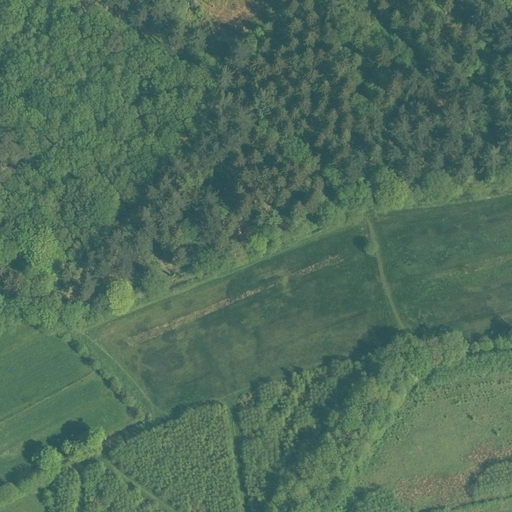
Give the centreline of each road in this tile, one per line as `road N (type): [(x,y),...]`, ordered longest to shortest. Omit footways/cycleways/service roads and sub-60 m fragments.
road 1 (track): [(67,0),(352,194)]
road 2 (track): [(411,339),(296,511)]
